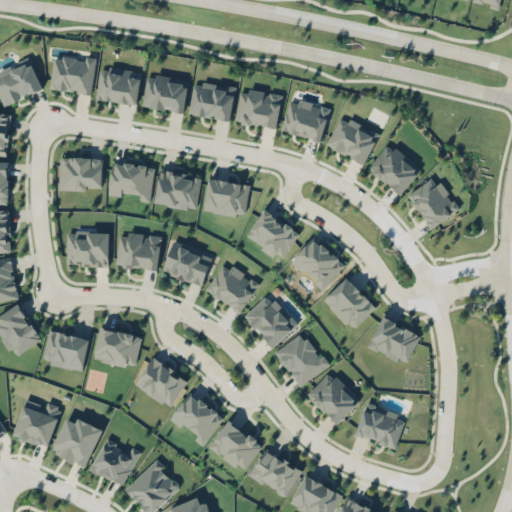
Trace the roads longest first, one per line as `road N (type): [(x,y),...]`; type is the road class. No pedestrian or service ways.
road 1 (residential): [(49,129),(73,122),(241,152),(324,176),(362,199),(405,243),(441,322),(443,441),(431,475)]
road 2 (secondary): [(0,1),(326,56),(511,99)]
road 3 (residential): [(431,475),(405,481),(328,454),(232,345),(169,305),(57,289)]
road 4 (tertiary): [(511,219),(509,487),(500,511)]
road 5 (secondary): [(511,66),(253,8)]
road 6 (residential): [(295,165),(297,198),(340,224),(395,292),(411,298),(430,289)]
road 7 (residential): [(57,289),(37,205),(38,148),(49,129)]
road 8 (residential): [(169,305),(170,339),(210,365),(229,390),(248,396),(264,387)]
